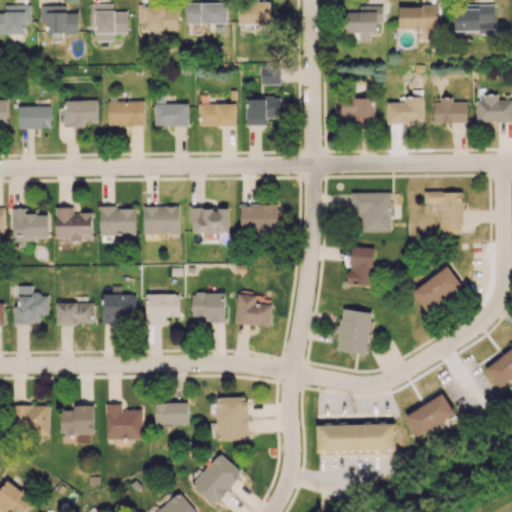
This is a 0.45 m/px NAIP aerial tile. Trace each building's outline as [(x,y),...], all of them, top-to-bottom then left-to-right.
[(226,23),(226,2),(186,2),(186,23),(226,23)] [(269,2),(238,2),(238,24),(269,24),(269,2)] [(30,4),(4,5),(4,12),(0,12),(0,33),(25,33),(25,23),(31,22),(30,4)] [(112,40),(112,32),(127,32),(127,11),(113,11),(113,4),(90,4),(90,27),(95,27),(95,41),(112,40)] [(377,32),(377,15),(382,15),(381,4),(369,5),(369,11),(345,12),(346,32),(359,32),(359,42),(370,41),(370,32),(377,32)] [(40,5),(40,22),(46,21),(46,33),(78,32),(78,10),(67,10),(67,5),(40,5)] [(164,37),(164,30),(177,29),(176,5),(138,6),(139,31),(148,31),(148,38),(164,37)] [(398,5),(399,29),(437,28),(436,5),(398,5)] [(454,30),(495,29),(495,5),(454,5),(454,30)] [(280,84),(280,67),(259,66),(259,83),(280,84)] [(475,100),(476,122),(511,121),(511,99),(497,100),(497,94),(482,94),(482,100),(475,100)] [(154,125),(188,125),(187,102),(165,103),(164,96),(154,96),(154,125)] [(386,102),(386,123),(423,122),(422,96),(403,96),(403,101),(386,102)] [(245,125),(266,124),(266,118),(280,117),(279,97),(245,98),(245,125)] [(466,101),(452,101),(452,97),(433,97),(434,122),(466,122),(466,101)] [(374,98),(340,98),(340,117),(354,117),(354,124),(374,124),(374,98)] [(96,100),(63,99),(63,124),(84,124),(84,122),(96,122),(96,100)] [(108,125),(144,124),(143,99),(107,100),(108,125)] [(235,103),(197,103),(198,126),(235,125),(235,103)] [(17,106),(18,128),(51,128),(50,105),(17,106)] [(362,231),(391,231),(390,191),(351,192),(351,213),(361,213),(362,231)] [(462,191),(424,191),(424,203),(440,203),(440,233),(462,233),(462,191)] [(240,204),(240,230),(277,230),(277,204),(240,204)] [(178,205),(143,206),(143,234),(179,233),(178,205)] [(135,234),(135,206),(99,207),(99,235),(135,234)] [(229,232),(228,206),(189,207),(190,232),(229,232)] [(91,212),(73,212),(73,207),(55,207),(55,239),(91,239),(91,212)] [(46,238),(47,214),(36,214),(36,208),(12,208),(11,237),(46,238)] [(348,284),(372,284),(373,247),(349,246),(348,284)] [(411,289),(424,309),(461,286),(448,266),(411,289)] [(48,293),(32,293),(32,285),(16,285),(17,306),(12,306),(13,323),(41,322),(40,314),(48,314),(48,293)] [(225,292),(192,292),(191,316),(205,316),(205,322),(224,322),(225,292)] [(102,323),(123,323),(122,316),(136,316),(135,293),(101,294),(102,323)] [(145,294),(146,323),(166,323),(165,316),(179,316),(178,293),(145,294)] [(255,295),(236,294),(235,324),(270,325),(271,304),(254,303),(255,295)] [(93,301),(55,302),(56,325),(93,324),(93,301)] [(370,311),(341,308),(336,351),(366,354),(370,311)] [(499,387),(511,377),(511,346),(485,367),(499,387)] [(404,413),(414,435),(454,416),(444,394),(404,413)] [(248,438),(247,396),(216,396),(217,439),(248,438)] [(188,402),(155,402),(155,424),(188,423),(188,402)] [(142,438),(142,408),(121,409),(121,403),(105,403),(105,439),(142,438)] [(48,435),(49,405),(12,404),(11,433),(48,435)] [(93,405),(73,405),(73,409),(60,409),(60,434),(93,433),(93,405)] [(394,450),(394,423),(315,424),(316,451),(394,450)] [(213,504),(242,472),(219,452),(191,484),(213,504)] [(4,511),(7,508),(12,511),(22,511),(32,499),(4,479),(0,484),(0,509),(3,511),(4,511)]
